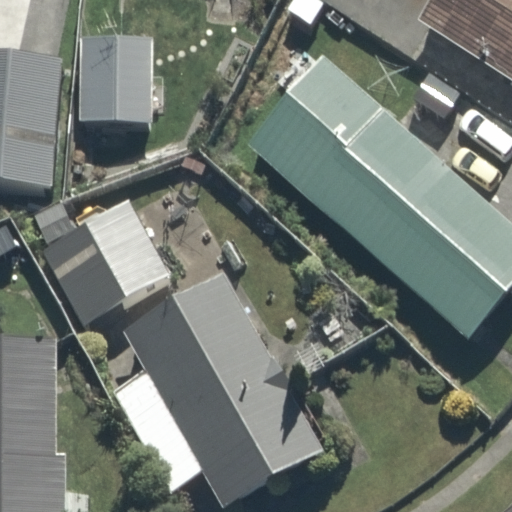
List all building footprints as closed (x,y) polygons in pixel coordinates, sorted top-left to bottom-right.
[(511,0),(428,0),(412,26),(511,87),(511,0)] [(149,49),(78,51),(80,134),(151,133),(149,49)] [(63,63),(0,56),(0,187),(49,193),(63,63)] [(288,101),(245,150),(465,346),(511,293),(511,231),(323,63),(288,101)] [(140,199),(38,254),(79,330),(181,276),(140,199)] [(242,511),(333,464),(234,279),(132,334),(153,374),(113,395),(166,494),(206,472),(227,511),(242,511)] [(55,452),(55,338),(0,338),(0,511),(65,511),(66,452),(55,452)]
